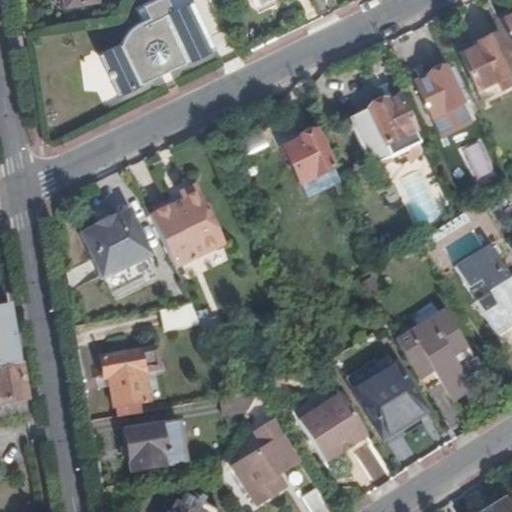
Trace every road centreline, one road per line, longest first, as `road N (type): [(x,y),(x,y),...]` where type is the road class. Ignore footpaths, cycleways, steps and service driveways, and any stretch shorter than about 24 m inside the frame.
road 1 (residential): [(19,191),(410,0)]
road 2 (tertiary): [(19,191),(74,511)]
road 3 (residential): [(511,431),(385,511)]
